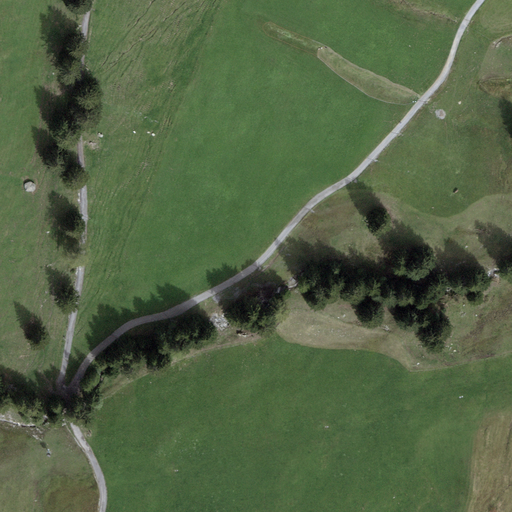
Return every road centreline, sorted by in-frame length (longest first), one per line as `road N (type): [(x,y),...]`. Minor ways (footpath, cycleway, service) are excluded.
road 1 (track): [(65,402),(87,358),(113,333),(236,279),(316,201),(362,169),(438,88),(482,0)]
road 2 (track): [(81,0),(81,275),(65,402)]
